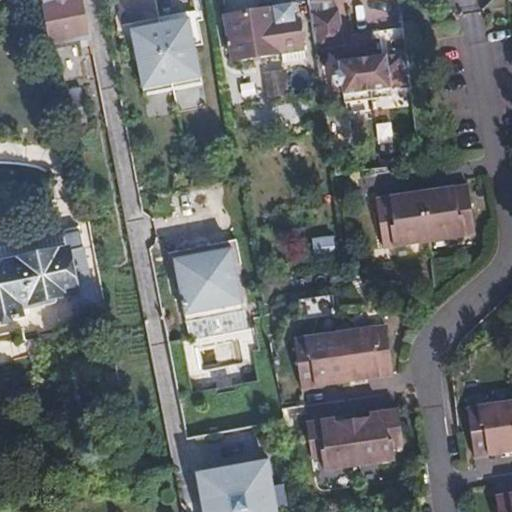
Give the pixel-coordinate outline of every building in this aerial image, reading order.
[(44,8),(42,0),(7,0),(19,12),(44,8)] [(42,0),(44,8),(52,46),(91,39),(83,1),(55,7),(58,2),(57,0),(42,0)] [(276,27),(274,11),(224,18),(228,48),(276,42),(277,50),(303,46),(300,23),(276,27)] [(192,80),(203,77),(190,13),(132,25),(145,89),(156,87),(157,93),(193,86),(192,80)] [(386,60),(338,68),(344,99),(391,91),(386,60)] [(286,97),(284,69),(259,71),(261,98),(286,97)] [(204,84),(203,77),(192,80),(193,86),(204,84)] [(86,109),(82,89),(62,94),(71,139),(81,137),(77,118),(76,111),(86,109)] [(412,109),(411,99),(404,100),(405,110),(412,109)] [(87,116),(86,109),(76,111),(77,118),(87,116)] [(374,125),(375,144),(389,143),(388,124),(374,125)] [(99,175),(91,135),(81,137),(71,139),(79,179),(99,175)] [(329,144),(331,156),(339,155),(337,143),(329,144)] [(388,196),(372,197),(377,246),(406,243),(406,240),(441,236),(441,239),(470,236),(465,188),(450,190),(450,193),(388,199),(388,196)] [(0,267),(82,250),(79,236),(0,253),(0,267)] [(227,306),(243,304),(233,247),(174,258),(184,314),(200,311),(201,319),(228,314),(227,306)] [(75,295),(86,293),(87,299),(92,298),(82,250),(0,267),(0,322),(12,319),(13,322),(17,321),(17,319),(22,317),(20,308),(75,296),(75,295)] [(321,335),(292,340),(299,389),(314,386),(314,384),(376,375),(376,377),(391,375),(384,326),(355,330),(356,334),(321,339),(321,335)] [(211,369),(214,387),(245,382),(243,364),(211,369)] [(498,402),(470,405),(475,454),(490,452),(490,450),(511,447),(511,404),(499,406),(498,402)] [(319,421),(304,423),(311,471),(340,467),(339,464),(374,459),(374,462),(403,458),(396,410),(381,412),(381,415),(319,424),(319,421)] [(214,511),(281,511),(281,509),(289,507),(284,485),(277,486),(271,459),(243,465),(245,472),(228,476),(226,469),(198,475),(204,502),(211,500),(214,511)] [(511,492),(496,494),(497,511),(511,511),(511,495),(511,492)]
